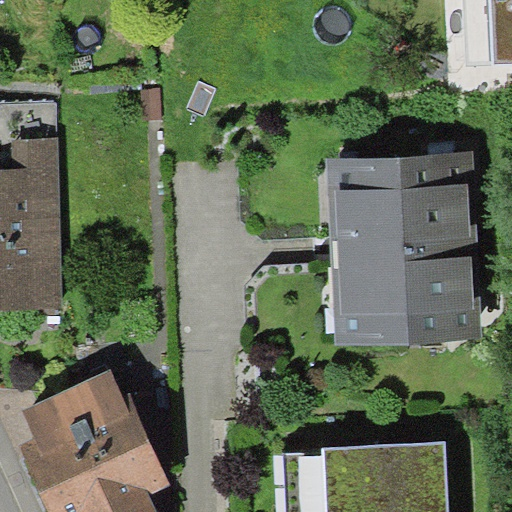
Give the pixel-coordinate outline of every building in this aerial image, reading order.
[(511,0),(463,0),(467,65),(511,62),(511,0)] [(49,106),(0,107),(0,144),(12,145),(13,171),(0,171),(0,306),(54,306),(49,106)] [(334,198),(349,197),(354,305),(340,306),(341,340),(464,334),(460,258),(452,259),(451,234),(459,234),(456,158),(333,164),(334,198)] [(34,441),(22,447),(51,511),(142,511),(133,492),(156,481),(121,402),(117,404),(105,377),(22,414),(34,441)] [(442,511),(439,452),(287,461),(289,511),(442,511)]
